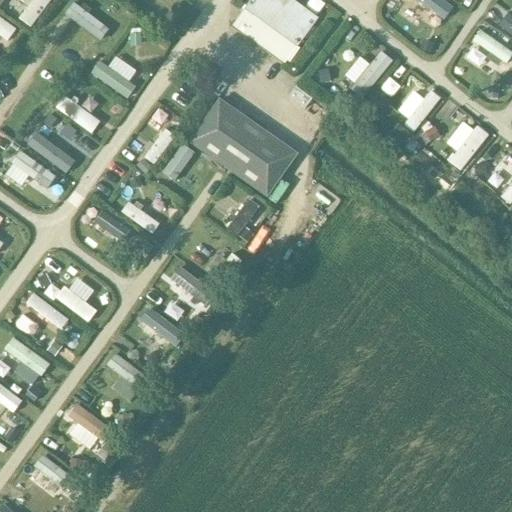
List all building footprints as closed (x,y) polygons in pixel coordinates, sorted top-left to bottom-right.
[(17,0),(27,7),(17,19),(31,29),(51,0),(17,0)] [(285,65),(298,48),(319,20),(291,0),(251,0),(232,27),(285,65)] [(414,0),(443,21),(453,8),(441,0),(414,0)] [(511,36),(511,16),(507,13),(497,26),(511,36)] [(0,36),(9,41),(17,26),(0,16),(0,36)] [(511,50),(478,30),(470,43),(507,64),(511,55),(511,50)] [(363,97),(392,60),(380,51),(369,64),(359,56),(341,80),(363,97)] [(107,67),(100,61),(90,74),(126,100),(136,87),(128,82),(136,71),(115,56),(107,67)] [(381,88),(393,98),(401,86),(389,77),(381,88)] [(418,86),(395,113),(415,129),(438,102),(418,86)] [(56,109),(91,135),(100,123),(64,97),(56,109)] [(188,143),(267,199),(298,155),(219,99),(188,143)] [(463,122),(444,142),(455,152),(447,161),(459,171),(490,137),(477,126),(472,131),(463,122)] [(143,159),(154,166),(174,136),(163,129),(143,159)] [(60,168),(67,157),(34,133),(26,144),(60,168)] [(171,186),(190,156),(179,149),(159,178),(171,186)] [(21,188),(26,180),(45,194),(57,178),(20,151),(3,174),(21,188)] [(431,189),(444,193),(449,179),(435,175),(431,189)] [(511,182),(500,198),(509,204),(511,200),(511,182)] [(245,197),(226,230),(240,238),(259,205),(245,197)] [(152,235),(159,224),(128,202),(120,213),(152,235)] [(103,209),(93,222),(121,243),(131,229),(103,209)] [(222,283),(241,263),(231,253),(224,261),(218,255),(206,269),(222,283)] [(188,273),(163,308),(175,317),(201,282),(188,273)] [(85,301),(94,291),(74,275),(55,299),(86,324),(97,311),(85,301)] [(30,294),(22,308),(61,332),(70,319),(30,294)] [(139,319),(146,324),(140,334),(164,349),(178,328),(146,308),(139,319)] [(13,337),(3,350),(40,379),(50,366),(13,337)] [(115,354),(106,365),(130,384),(139,372),(115,354)] [(0,405),(12,415),(22,402),(0,384),(0,405)] [(74,400),(64,413),(98,441),(108,429),(74,400)] [(43,477),(25,508),(32,511),(41,511),(57,485),(43,477)] [(13,511),(0,503),(0,511),(13,511)]
